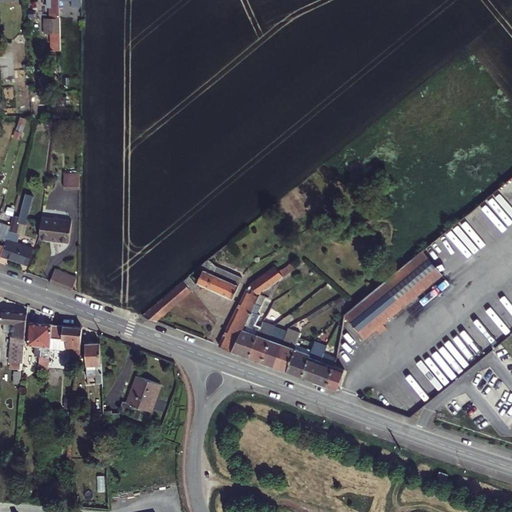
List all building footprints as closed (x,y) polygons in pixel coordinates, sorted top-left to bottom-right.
[(54,18),(43,19),(43,34),(54,33),(54,41),(60,41),(59,18),(54,18)] [(12,47),(0,47),(0,80),(0,83),(14,82),(12,47)] [(22,140),(26,118),(18,116),(13,138),(22,140)] [(78,188),(79,172),(64,172),(63,188),(78,188)] [(482,248),(511,221),(511,211),(495,193),(460,224),(482,248)] [(37,239),(56,242),(57,218),(40,216),(37,239)] [(68,220),(57,218),(56,242),(65,243),(68,220)] [(2,256),(27,266),(33,250),(8,240),(2,256)] [(424,250),(344,314),(364,338),(443,274),(424,250)] [(250,284),(258,294),(296,264),(291,258),(280,266),(277,262),(250,284)] [(202,261),(182,278),(231,299),(240,277),(202,261)] [(73,277),(52,269),(50,283),(69,290),(73,277)] [(189,291),(180,279),(137,315),(152,321),(189,291)] [(247,316),(258,294),(246,289),(217,346),(230,351),(247,316)] [(22,364),(26,313),(2,311),(0,325),(12,326),(9,363),(22,364)] [(230,351),(246,358),(254,335),(251,334),(255,324),(250,321),(252,317),(247,316),(230,351)] [(51,342),(52,327),(29,325),(27,347),(41,348),(39,366),(49,367),(51,342)] [(82,330),(52,327),(51,342),(66,343),(65,352),(71,352),(70,366),(78,367),(82,330)] [(259,362),(267,340),(254,335),(246,358),(259,362)] [(283,372),(298,377),(306,356),(302,354),(305,346),(300,344),(301,342),(295,339),(291,349),(283,372)] [(259,362),(270,367),(278,344),(267,340),(259,362)] [(278,344),(270,367),(283,372),(291,349),(278,344)] [(95,377),(96,385),(101,385),(100,346),(85,347),(86,378),(95,377)] [(306,356),(298,377),(310,381),(320,356),(308,352),(306,356)] [(320,356),(310,381),(322,386),(332,357),(321,352),(320,356)] [(334,390),(340,374),(333,372),(338,359),(335,358),(332,357),(322,386),(334,390)] [(345,361),(338,359),(333,372),(340,374),(345,361)] [(161,388),(137,378),(127,404),(123,402),(120,410),(132,414),(135,407),(150,413),(161,388)] [(435,471),(429,468),(426,475),(432,478),(435,471)] [(421,506),(425,493),(411,488),(406,501),(421,506)]
